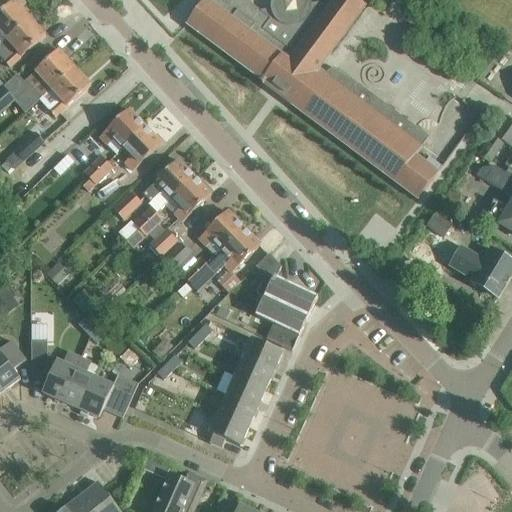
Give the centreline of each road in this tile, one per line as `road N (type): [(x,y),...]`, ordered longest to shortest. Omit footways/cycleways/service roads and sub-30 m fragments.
road 1 (residential): [(151,64),(366,293)]
road 2 (residential): [(250,480),(314,334),(366,293)]
road 3 (residential): [(0,195),(151,64)]
road 4 (residential): [(106,442),(146,434),(250,480)]
road 5 (residential): [(366,293),(473,399)]
